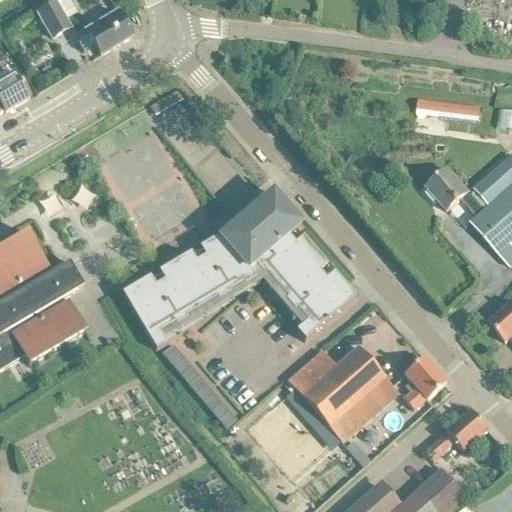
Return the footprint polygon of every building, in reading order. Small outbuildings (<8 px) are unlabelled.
[(52,41),(70,30),(55,4),(37,15),(52,41)] [(100,59),(132,39),(118,15),(100,26),(85,35),(87,37),(79,42),(78,46),(83,55),(88,56),(95,52),(100,59)] [(29,101),(18,84),(14,77),(0,85),(0,115),(4,114),(5,116),(16,109),(16,108),(27,101),(27,102),(29,101)] [(416,117),(424,118),(440,120),(440,115),(473,120),(472,124),(478,124),(480,110),(426,103),(417,102),(416,117)] [(154,117),(165,110),(160,103),(150,109),(154,117)] [(448,173),(427,191),(429,194),(427,196),(437,207),(439,205),(447,214),(461,202),(476,220),(470,226),(498,257),(501,261),(502,260),(510,269),(511,267),(511,159),(475,193),(476,194),(472,197),(469,193),(467,195),(448,173)] [(149,281),(121,297),(155,354),(166,348),(159,335),(174,327),(175,329),(186,322),(185,320),(216,302),(218,304),(229,297),(228,295),(242,286),(243,289),(254,282),(248,272),(253,268),(261,277),(263,275),(287,302),(285,304),(294,314),(296,312),(307,325),(296,335),(300,340),(304,344),(354,301),(333,276),(326,283),(318,274),(324,268),(325,269),(327,268),(302,240),(301,241),(302,242),(295,248),(288,239),(300,229),(272,196),(238,225),(244,231),(231,242),(227,235),(199,251),(204,260),(194,266),(190,259),(191,258),(190,257),(158,275),(159,277),(160,276),(165,283),(155,289),(149,281)] [(47,278),(45,274),(48,272),(27,237),(0,252),(0,373),(23,359),(28,368),(85,334),(67,304),(64,306),(62,302),(83,289),(69,265),(47,278)] [(511,306),(488,327),(505,346),(511,340),(511,306)] [(165,362),(176,352),(172,348),(161,357),(165,362)] [(306,368),(289,383),(295,391),(302,399),(312,411),(327,430),(341,447),(398,397),(384,382),(385,381),(358,351),(336,370),(322,354),(306,368)] [(169,366),(180,357),(176,352),(165,362),(169,366)] [(172,371),(183,361),(180,357),(169,366),(172,371)] [(176,375),(187,366),(183,361),(172,371),(176,375)] [(426,404),(445,387),(423,361),(403,378),(410,385),(404,390),(409,397),(403,402),(413,413),(425,403),(426,404)] [(180,379),(191,370),(187,366),(176,375),(180,379)] [(184,384),(195,374),(191,370),(180,379),(184,384)] [(195,374),(184,384),(187,388),(198,379),(195,374)] [(198,379),(187,388),(191,393),(202,383),(198,379)] [(195,397),(206,388),(202,383),(191,393),(195,397)] [(198,401),(210,392),(206,388),(195,397),(198,401)] [(202,406),(213,396),(210,392),(198,401),(202,406)] [(206,410),(217,401),(213,396),(202,406),(206,410)] [(210,415),(221,405),(217,401),(206,410),(210,415)] [(213,419),(224,410),(221,405),(210,415),(213,419)] [(217,423),(228,414),(224,410),(213,419),(217,423)] [(221,428),(232,419),(228,414),(217,423),(221,428)] [(462,455),(486,433),(469,414),(445,435),(445,436),(423,455),(432,465),(454,446),(462,455)] [(225,432),(236,423),(232,419),(221,428),(225,432)] [(450,511),(464,500),(440,474),(397,511),(377,488),(350,511),(450,511)]
